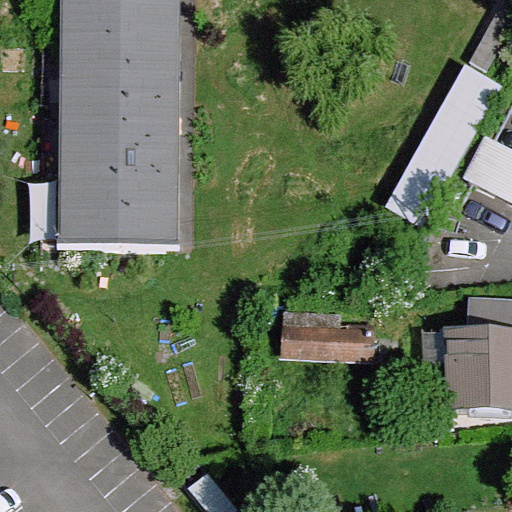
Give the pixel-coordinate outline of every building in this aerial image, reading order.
[(179,0),(64,0),(63,250),(178,250),(179,0)] [(444,227),(504,76),(465,61),(405,212),(444,227)] [(511,141),(497,134),(476,176),(511,194),(511,141)] [(470,341),(452,341),(451,415),(511,416),(511,304),(471,304),(470,341)] [(285,332),(284,362),(374,365),(375,335),(285,332)]
